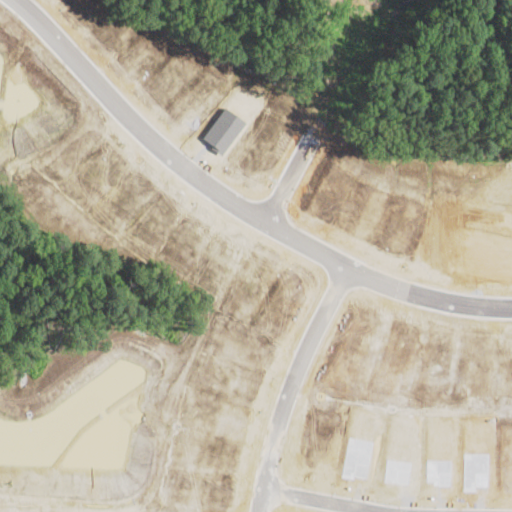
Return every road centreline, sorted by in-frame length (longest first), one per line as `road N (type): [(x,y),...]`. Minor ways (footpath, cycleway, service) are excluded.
road 1 (residential): [(9,0),(140,134),(236,206),(347,268),(457,302),(511,303)]
road 2 (residential): [(347,268),(279,433),(265,511)]
road 3 (residential): [(270,487),(441,511)]
